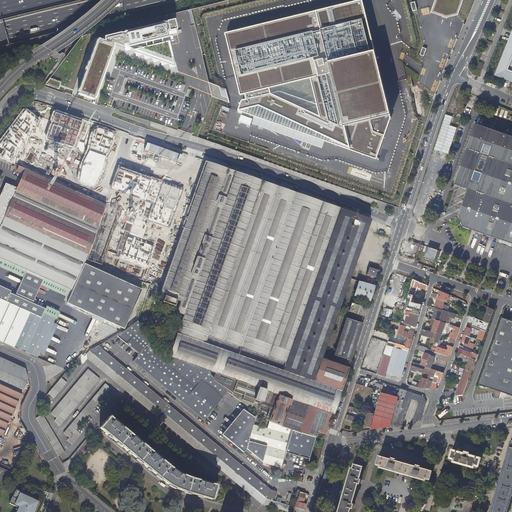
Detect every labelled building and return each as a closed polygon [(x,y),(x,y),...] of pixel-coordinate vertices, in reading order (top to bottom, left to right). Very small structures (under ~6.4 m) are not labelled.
[(242,100),(238,110),(376,159),(391,115),(362,0),(358,0),(224,31),(240,95),(245,94),(246,99),(242,100)] [(463,0),(435,0),(431,12),(446,17),(458,15),(463,0)] [(175,67),(169,40),(162,42),(162,39),(168,37),(167,32),(175,30),(172,18),(102,35),(102,40),(97,39),(96,41),(95,41),(88,63),(87,63),(84,70),(85,70),(77,92),(78,92),(77,94),(93,100),(94,98),(113,47),(112,47),(113,45),(124,48),(123,46),(126,45),(127,48),(131,50),(129,50),(175,67)] [(511,80),(511,38),(499,75),(511,80)] [(49,79),(45,85),(58,90),(61,83),(49,79)] [(0,158),(14,164),(19,149),(22,142),(25,143),(26,136),(30,137),(31,135),(41,139),(48,120),(41,117),(41,119),(39,119),(26,109),(22,109),(0,138),(0,158)] [(82,122),(55,112),(47,140),(73,148),(82,122)] [(452,117),(445,114),(434,149),(448,154),(457,127),(450,125),(452,117)] [(490,129),(491,125),(477,120),(476,124),(490,129)] [(214,129),(222,130),(224,124),(216,122),(214,129)] [(511,136),(504,134),(490,129),(476,124),(472,136),(467,148),(463,160),(459,173),(455,184),(459,186),(469,189),(465,199),(463,207),(460,215),(464,226),(471,229),(475,230),(474,232),(485,235),(499,240),(511,244),(511,136)] [(490,129),(504,134),(506,130),(491,125),(490,129)] [(112,133),(98,128),(92,134),(90,144),(89,151),(83,162),(79,179),(80,182),(92,187),(94,186),(103,170),(104,156),(108,149),(112,138),(112,133)] [(467,148),(472,136),(468,135),(464,147),(467,148)] [(455,171),(459,173),(463,160),(459,159),(455,171)] [(150,284),(138,321),(176,334),(169,357),(205,369),(216,373),(218,374),(217,378),(235,385),(233,391),(244,395),(242,400),(253,404),(254,399),(261,401),(257,413),(267,419),(269,420),(276,424),(283,426),(298,431),(309,434),(316,437),(318,431),(324,433),(331,413),(333,414),(348,368),(322,358),(370,219),(205,161),(162,288),(150,284)] [(105,205),(31,172),(19,166),(16,172),(23,175),(16,188),(5,183),(0,194),(0,258),(72,290),(84,263),(86,259),(105,205)] [(184,188),(118,166),(110,189),(152,202),(147,220),(169,228),(184,188)] [(451,183),(455,184),(459,173),(455,171),(451,183)] [(469,189),(459,186),(455,195),(465,199),(469,189)] [(465,199),(455,195),(452,203),(463,207),(465,199)] [(463,207),(452,203),(449,212),(455,214),(460,215),(463,207)] [(460,215),(455,214),(460,230),(470,233),(471,229),(464,226),(460,215)] [(471,229),(470,233),(484,238),(485,235),(474,232),(475,230),(471,229)] [(142,288),(84,263),(72,290),(66,302),(124,328),(142,288)] [(377,278),(379,271),(369,268),(367,275),(377,278)] [(405,306),(420,311),(422,304),(412,301),(415,294),(412,294),(413,289),(416,290),(417,287),(426,290),(427,286),(427,285),(413,279),(410,288),(407,299),(405,306)] [(370,301),(375,286),(359,281),(354,295),(370,301)] [(0,340),(3,342),(35,356),(53,317),(41,311),(43,307),(9,292),(10,290),(0,285),(0,340)] [(440,291),(438,298),(447,301),(447,300),(449,295),(440,291)] [(438,298),(437,299),(435,306),(444,309),(447,301),(438,298)] [(349,311),(365,316),(368,308),(351,303),(349,311)] [(381,314),(391,317),(393,310),(383,307),(381,314)] [(436,307),(432,318),(441,321),(446,323),(447,323),(449,316),(454,317),(455,313),(445,310),(436,307)] [(494,310),(488,307),(484,321),(489,323),(494,310)] [(405,323),(416,327),(419,315),(410,312),(409,317),(407,316),(405,323)] [(511,321),(501,317),(478,385),(511,396),(511,321)] [(434,324),(432,332),(437,333),(438,329),(441,321),(432,318),(431,323),(434,324)] [(478,319),(475,318),(473,325),(484,330),(482,334),(484,335),(489,323),(484,321),(478,319)] [(332,361),(348,367),(353,353),(362,324),(346,319),(332,361)] [(438,329),(437,333),(442,335),(443,329),(446,323),(441,321),(438,329)] [(144,360),(138,367),(203,421),(229,391),(224,387),(214,379),(207,372),(201,380),(194,387),(164,362),(169,357),(138,322),(128,329),(115,335),(144,360)] [(407,337),(412,339),(414,332),(410,330),(410,332),(404,330),(406,326),(400,325),(397,334),(407,337)] [(451,337),(455,339),(459,327),(455,326),(454,328),(452,334),(451,337)] [(432,332),(422,329),(421,334),(432,337),(435,338),(436,334),(437,333),(432,332)] [(385,338),(386,335),(372,330),(371,334),(385,338)] [(467,335),(464,334),(462,339),(465,340),(464,345),(473,349),(475,343),(470,342),(472,337),(467,335)] [(394,347),(409,351),(410,346),(412,339),(407,337),(405,345),(395,342),(394,347)] [(418,343),(416,349),(425,352),(427,353),(428,348),(419,345),(420,344),(418,343)] [(389,363),(391,356),(394,347),(388,344),(385,354),(382,361),(380,366),(378,374),(385,376),(386,372),(387,368),(389,363)] [(81,354),(76,359),(82,363),(86,358),(262,505),(266,506),(289,511),(293,511),(294,511),(295,507),(291,506),(289,506),(273,501),(277,493),(274,491),(273,492),(97,345),(94,347),(89,351),(82,355),(81,354)] [(474,355),(475,352),(472,351),(460,345),(458,349),(474,355)] [(401,377),(409,351),(394,347),(391,356),(389,363),(387,368),(386,372),(401,377)] [(439,353),(449,356),(452,348),(449,347),(448,350),(439,347),(437,352),(439,353)] [(470,357),(476,360),(478,354),(476,353),(475,352),(474,355),(458,349),(457,353),(461,354),(468,357),(470,357)] [(447,361),(449,356),(439,353),(437,352),(436,352),(431,350),(430,354),(429,355),(426,366),(430,368),(434,357),(440,358),(440,359),(447,361)] [(421,365),(426,366),(429,355),(430,354),(427,353),(425,352),(421,365)] [(9,362),(0,357),(0,441),(25,386),(28,380),(26,369),(25,369),(9,362)] [(205,369),(169,357),(164,362),(194,387),(201,380),(207,372),(205,369)] [(464,373),(470,375),(474,364),(476,360),(470,357),(464,373)] [(413,369),(424,372),(425,368),(426,366),(421,365),(419,364),(413,362),(410,370),(413,371),(413,369)] [(424,372),(435,376),(437,370),(435,369),(430,368),(426,366),(425,368),(424,372)] [(87,369),(50,413),(56,418),(54,421),(60,425),(98,378),(87,369)] [(440,382),(443,373),(440,372),(437,370),(435,376),(437,377),(436,381),(440,382)] [(459,395),(463,395),(464,392),(470,375),(464,373),(463,373),(455,396),(458,395),(459,395)] [(421,381),(420,383),(419,388),(426,388),(429,380),(422,377),(421,381)] [(65,383),(60,379),(47,394),(52,398),(65,383)] [(104,383),(63,433),(69,438),(67,440),(72,445),(81,434),(76,430),(110,388),(104,383)] [(395,424),(407,390),(401,388),(398,396),(381,392),(375,413),(371,427),(370,429),(390,426),(395,424)] [(416,400),(425,398),(424,396),(407,390),(395,424),(403,421),(412,399),(416,400)] [(222,435),(243,452),(246,448),(262,462),(262,463),(281,468),(283,461),(281,461),(282,457),(284,458),(285,451),(297,454),(299,448),(302,438),(266,429),(253,425),(255,418),(242,410),(222,435)] [(371,427),(375,413),(369,412),(365,425),(371,427)] [(36,418),(58,456),(64,453),(42,414),(36,418)] [(103,422),(100,427),(154,473),(157,475),(161,478),(165,481),(169,483),(178,487),(186,491),(211,499),(216,484),(190,476),(187,475),(180,472),(177,470),(170,466),(167,464),(109,415),(105,420),(104,419),(102,422),(103,422)] [(312,452),(316,437),(309,434),(298,431),(283,426),(276,424),(269,420),(266,429),(302,438),(299,448),(312,452)] [(69,459),(62,463),(67,473),(92,444),(86,439),(69,459)] [(511,440),(511,441),(491,511),(506,511),(511,492),(511,440)] [(452,450),(449,458),(454,459),(453,462),(473,468),(474,465),(478,467),(481,458),(468,454),(469,453),(465,452),(464,453),(452,450)] [(379,455),(376,464),(380,465),(380,467),(396,471),(410,475),(425,480),(426,478),(430,479),(432,471),(420,467),(420,466),(416,465),(416,466),(395,460),(396,459),(392,458),(391,459),(379,455)] [(351,468),(338,511),(349,511),(351,508),(353,508),(354,504),(352,503),(358,483),(359,483),(361,479),(359,479),(363,466),(354,464),(353,468),(351,468)] [(13,475),(14,475),(12,474),(0,468),(0,482),(10,478),(13,475)] [(33,497),(15,490),(9,504),(16,507),(16,506),(19,507),(17,511),(17,510),(16,511),(33,511),(38,501),(32,499),(33,497)] [(295,507),(305,510),(307,504),(303,503),(306,493),(300,492),(297,499),(297,501),(295,507)] [(293,500),(297,501),(297,499),(294,498),(292,498),(289,506),(291,506),(293,500)]
